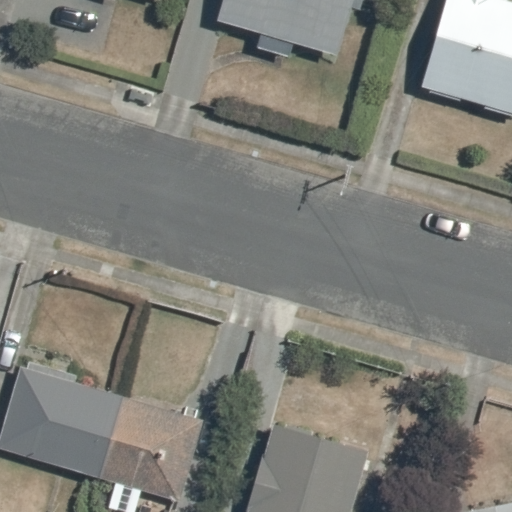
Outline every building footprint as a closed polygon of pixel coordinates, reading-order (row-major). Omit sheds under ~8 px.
[(228,0),(223,22),(260,32),(256,48),(286,56),(290,42),(343,56),(357,0),(228,0)] [(511,0),(445,0),(422,85),(511,109),(511,0)] [(206,419),(24,364),(0,442),(0,443),(114,478),(106,504),(131,511),(133,511),(141,488),(182,500),(206,419)] [(351,511),(369,449),(273,423),(248,511),(351,511)] [(511,511),(511,501),(443,511),(511,511)]
